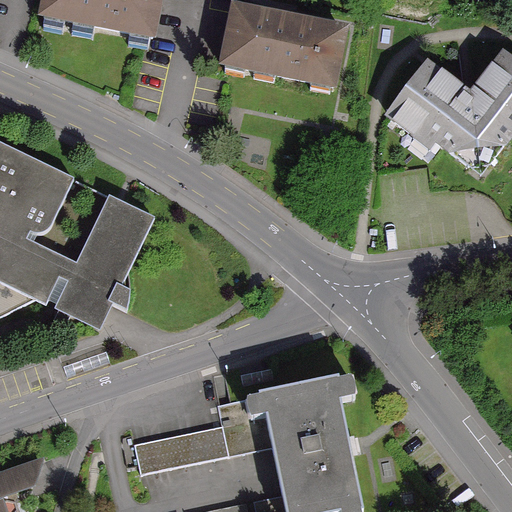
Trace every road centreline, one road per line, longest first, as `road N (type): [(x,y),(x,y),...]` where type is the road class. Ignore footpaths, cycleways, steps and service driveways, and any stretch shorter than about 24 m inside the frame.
road 1 (residential): [(0,78),(156,153),(249,214),(339,291)]
road 2 (residential): [(0,419),(262,330),(339,291)]
road 3 (residential): [(339,291),(410,363),(511,497)]
road 4 (residential): [(339,291),(511,259)]
